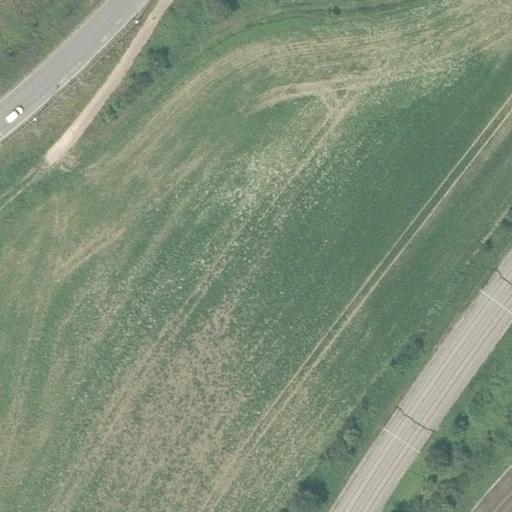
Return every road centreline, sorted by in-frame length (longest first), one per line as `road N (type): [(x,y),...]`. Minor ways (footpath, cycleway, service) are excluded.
road 1 (unclassified): [(43,161),(165,0)]
road 2 (secondary): [(0,123),(127,0)]
